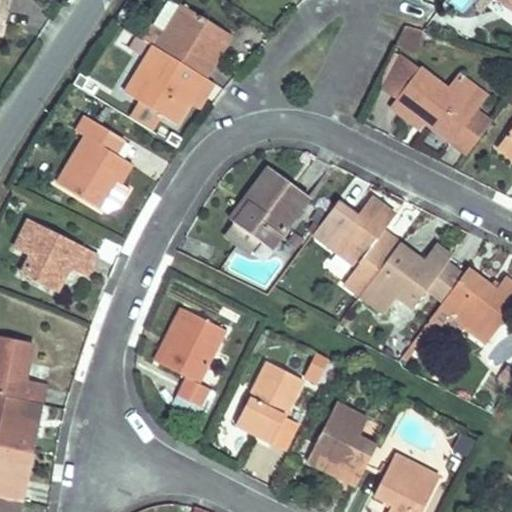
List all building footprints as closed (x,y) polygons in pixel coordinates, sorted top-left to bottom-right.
[(0,0),(0,34),(11,0),(0,0)] [(511,0),(494,0),(510,12),(511,8),(511,0)] [(181,1),(153,45),(203,77),(212,63),(207,59),(226,29),(181,1)] [(409,50),(420,32),(409,28),(404,28),(397,43),(409,50)] [(203,77),(153,45),(124,91),(174,124),(203,77)] [(381,87),(399,101),(421,71),(398,54),(381,87)] [(428,123),(453,142),(475,112),(487,96),(457,74),(445,89),(421,71),(399,101),(428,123)] [(419,134),(428,123),(399,101),(391,112),(419,134)] [(471,154),(492,125),(475,112),(453,142),(471,154)] [(85,135),(55,180),(97,208),(115,179),(119,183),(131,164),(109,150),(118,136),(85,113),(75,128),(85,135)] [(511,132),(500,148),(511,157),(511,132)] [(244,202),(219,235),(245,253),(254,241),(263,248),(302,196),(262,166),(238,198),(244,202)] [(339,281),(354,292),(393,240),(377,228),(390,210),(365,193),(329,243),(353,261),(339,281)] [(26,217),(11,245),(29,254),(18,272),(52,290),(65,265),(82,274),(93,253),(26,217)] [(393,240),(354,292),(378,310),(388,295),(404,308),(445,254),(427,243),(417,257),(393,240)] [(458,268),(430,305),(479,342),(507,304),(511,308),(511,287),(498,276),(487,290),(458,268)] [(178,302),(151,356),(176,369),(168,387),(193,399),(202,382),(192,377),(218,323),(178,302)] [(0,391),(33,398),(37,378),(14,374),(17,357),(23,359),(27,338),(0,332),(0,391)] [(318,387),(330,362),(315,354),(302,380),(318,387)] [(259,358),(227,419),(261,437),(294,375),(259,358)] [(511,373),(499,364),(489,378),(503,388),(511,375),(511,373)] [(0,442),(25,447),(28,429),(20,427),(23,409),(31,410),(33,398),(0,391),(0,442)] [(302,457),(351,482),(370,443),(353,435),(361,417),(331,402),(302,457)] [(286,419),(273,448),(286,454),(299,425),(286,419)] [(467,461),(477,441),(459,431),(448,451),(467,461)] [(0,493),(16,496),(25,447),(0,442),(0,493)] [(389,452),(370,490),(389,499),(382,511),(416,511),(436,474),(389,452)] [(12,511),(16,496),(0,493),(0,511),(4,511),(12,511)]
